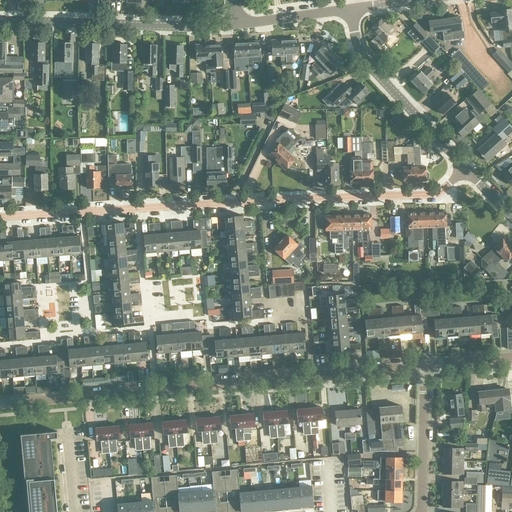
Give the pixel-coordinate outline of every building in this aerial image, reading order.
[(503,48),(511,47),(506,10),(498,11),(498,12),(490,13),(492,23),(498,22),(501,41),(502,40),(503,48)] [(444,20),(444,23),(445,30),(447,41),(464,39),(461,20),(460,20),(459,17),(458,17),(458,18),(449,19),(444,20)] [(381,19),(370,30),(384,43),(394,33),(381,19)] [(428,22),(430,33),(443,31),(444,41),(447,41),(445,30),(444,23),(444,20),(428,22)] [(428,35),(427,36),(416,23),(409,29),(421,41),(421,40),(429,50),(426,53),(430,57),(440,48),(428,35)] [(286,56),(286,62),(287,69),(291,69),(291,63),(292,63),(292,55),(298,55),(298,39),(285,40),(286,56)] [(272,41),(272,57),(286,56),(285,40),(272,41)] [(260,57),(259,41),(246,42),(248,64),(252,64),(252,65),(253,65),(252,62),(261,62),(261,57),(260,57)] [(0,72),(14,73),(22,73),(22,62),(5,62),(6,43),(0,42),(0,72)] [(233,43),(234,59),(242,58),(243,64),(244,64),(248,64),(246,42),(233,43)] [(49,61),(44,61),(45,43),(31,43),(30,61),(38,61),(38,65),(37,65),(36,74),(37,74),(36,85),(48,85),(49,66),(49,61)] [(71,66),(71,44),(58,44),(57,51),(55,51),(55,62),(63,62),(63,74),(69,74),(69,76),(76,76),(76,66),(71,66)] [(91,67),(91,75),(91,81),(103,81),(103,67),(98,67),(98,45),(84,44),(84,62),(91,62),(91,67)] [(221,44),(209,45),(210,60),(210,68),(210,73),(215,73),(214,67),(223,67),(221,44)] [(126,60),(127,45),(113,45),(113,63),(111,63),(111,72),(123,72),(123,87),(133,87),(133,72),(126,72),(126,60)] [(144,68),(149,68),(149,76),(155,76),(156,68),(156,64),(157,46),(143,45),(143,63),(144,63),(144,68)] [(210,60),(209,45),(196,45),(197,61),(205,61),(206,73),(210,73),(210,68),(210,60)] [(182,69),(183,69),(183,46),(170,46),(169,70),(173,70),(175,72),(176,72),(176,77),(182,77),(182,69)] [(312,65),(303,64),(302,80),(308,81),(308,78),(317,70),(321,65),(332,55),(324,46),(312,56),(317,61),(312,65)] [(456,52),(450,57),(454,62),(462,54),(458,50),(456,52)] [(459,67),(467,59),(462,54),(454,62),(459,67)] [(321,65),(317,70),(319,73),(319,74),(320,75),(326,70),(330,75),(341,65),(340,63),(342,61),(339,58),(337,59),(332,55),(321,65)] [(511,64),(507,58),(501,64),(509,73),(511,69),(511,64)] [(467,59),(459,67),(463,72),(471,64),(467,59)] [(424,70),(430,65),(424,60),(419,65),(424,70)] [(471,64),(463,72),(468,76),(476,69),(471,64)] [(429,67),(422,74),(421,72),(412,81),(423,93),(432,84),(428,80),(435,73),(429,67)] [(447,76),(452,82),(461,75),(456,69),(447,76)] [(472,81),(480,74),(476,69),(468,76),(472,81)] [(191,85),(202,85),(202,71),(191,71),(191,85)] [(480,74),(472,81),(476,86),(485,79),(480,74)] [(466,81),(461,75),(452,82),(458,88),(466,81)] [(0,78),(0,89),(12,90),(12,78),(0,78)] [(163,78),(155,78),(155,97),(163,97),(163,78)] [(485,79),(476,86),(481,91),(489,84),(485,79)] [(77,81),(65,81),(65,100),(77,100),(77,81)] [(346,108),(354,101),(356,103),(368,93),(359,83),(352,89),(347,84),(331,98),(337,105),(337,104),(341,108),(346,108),(347,108),(346,108)] [(175,106),(174,85),(164,85),(165,107),(175,106)] [(0,101),(12,102),(12,90),(0,89),(0,101)] [(491,104),(478,90),(466,100),(471,106),(471,107),(478,115),(491,104)] [(455,103),(446,93),(445,93),(446,94),(434,105),(443,115),(443,114),(455,103),(455,104),(455,103)] [(253,113),(269,112),(268,102),(252,103),(253,113)] [(279,116),(296,124),(301,113),(284,105),(279,116)] [(24,116),(24,109),(7,108),(7,113),(0,113),(0,129),(7,129),(7,126),(14,126),(14,120),(19,120),(20,116),(24,116)] [(454,127),(463,136),(477,123),(469,113),(468,113),(464,109),(454,118),(458,123),(454,127)] [(240,125),(256,125),(256,115),(240,116),(240,125)] [(394,127),(400,121),(395,115),(389,121),(394,127)] [(492,129),(496,133),(477,150),(488,161),(506,144),(502,140),(511,131),(511,127),(503,118),(492,129)] [(165,124),(165,140),(185,139),(186,144),(190,143),(190,137),(199,137),(199,129),(184,130),(185,131),(175,131),(175,124),(165,124)] [(325,124),(314,124),(315,139),(325,138),(325,124)] [(135,142),(136,142),(136,152),(143,152),(143,142),(145,142),(145,131),(142,131),(142,128),(136,128),(136,132),(135,142)] [(279,144),(269,155),(277,162),(294,144),(296,141),(297,142),(301,138),(298,136),(292,130),(289,129),(284,134),(283,133),(275,141),(279,144)] [(24,137),(24,145),(33,145),(33,137),(24,137)] [(107,146),(107,145),(107,139),(107,138),(92,138),(92,145),(95,145),(95,146),(107,146)] [(134,139),(126,138),(126,152),(134,152),(134,139)] [(192,141),(193,147),(192,147),(193,163),(201,162),(200,147),(199,141),(192,141)] [(294,144),(277,162),(285,170),(295,159),(290,154),(296,148),(297,150),(301,146),(297,142),(296,141),(294,144)] [(0,156),(12,156),(24,156),(24,148),(11,148),(11,143),(0,142),(0,156)] [(361,183),(372,183),(372,160),(367,160),(367,154),(368,154),(368,143),(360,143),(361,151),(361,183)] [(167,154),(170,154),(170,158),(171,185),(184,185),(183,164),(192,163),(191,147),(187,147),(177,147),(177,145),(167,146),(167,154)] [(93,153),(87,154),(87,147),(80,148),(81,154),(80,154),(81,163),(93,163),(93,153)] [(224,164),(225,164),(224,158),(232,158),(231,147),(215,148),(216,188),(226,188),(225,173),(224,164)] [(413,147),(402,147),(402,155),(407,155),(408,167),(404,167),(403,167),(403,183),(404,183),(404,182),(414,182),(413,153),(413,147)] [(425,173),(425,166),(420,167),(419,147),(413,147),(413,153),(414,182),(425,181),(425,180),(427,180),(428,179),(428,174),(426,173),(425,173)] [(206,148),(207,173),(206,173),(207,189),(216,188),(215,148),(206,148)] [(338,184),(337,164),(328,165),(328,157),(323,157),(323,149),(316,149),(316,171),(322,171),(323,185),(338,184)] [(351,184),(361,183),(361,151),(354,151),(354,157),(349,157),(350,168),(349,168),(350,184),(351,184)] [(35,166),(35,174),(34,174),(34,190),(47,190),(47,174),(46,174),(46,168),(39,168),(39,155),(26,156),(26,166),(35,166)] [(66,155),(67,166),(65,166),(65,168),(58,168),(59,176),(60,176),(61,189),(74,189),(73,175),(72,175),(72,166),(79,166),(78,155),(66,155)] [(304,171),(315,170),(314,155),(303,156),(304,171)] [(155,187),(155,186),(158,186),(157,164),(151,164),(150,156),(145,156),(145,164),(146,186),(149,186),(149,187),(150,188),(154,188),(155,187)] [(20,164),(0,164),(0,174),(20,175),(20,164)] [(86,172),(87,188),(100,188),(99,172),(94,172),(94,166),(86,167),(87,172),(86,172)] [(131,175),(116,175),(116,187),(131,187),(131,175)] [(0,186),(0,197),(2,198),(2,199),(10,198),(10,196),(15,196),(15,187),(24,186),(24,178),(12,179),(12,186),(0,186)] [(427,213),(427,228),(432,228),(432,240),(437,240),(436,212),(427,213)] [(436,212),(437,240),(445,240),(445,228),(446,228),(446,212),(436,212)] [(408,227),(405,227),(405,237),(409,237),(409,247),(418,247),(417,213),(408,213),(408,227)] [(417,213),(418,247),(418,250),(423,249),(423,228),(427,228),(427,213),(417,213)] [(371,230),(371,214),(361,215),(361,219),(362,243),(362,247),(369,247),(369,230),(371,230)] [(254,221),(243,222),(242,215),(225,217),(226,229),(254,226),(254,221)] [(342,215),(323,216),(324,230),(330,230),(330,239),(338,239),(338,244),(335,244),(336,254),(343,254),(343,249),(343,228),(342,215)] [(343,249),(348,249),(347,231),(352,230),(352,228),(352,215),(342,215),(343,228),(343,249)] [(352,228),(352,230),(357,230),(358,243),(362,243),(361,219),(361,215),(352,215),(352,228)] [(205,219),(193,220),(194,231),(188,231),(190,249),(208,247),(205,219)] [(404,220),(400,220),(392,220),(392,234),(400,234),(400,229),(404,229),(404,220)] [(171,222),(172,233),(166,233),(167,251),(179,250),(176,221),(171,222)] [(182,221),(176,221),(179,250),(190,249),(188,231),(183,232),(182,221)] [(123,222),(105,224),(106,236),(135,233),(134,222),(129,222),(129,228),(123,229),(123,222)] [(156,252),(167,251),(166,233),(160,234),(159,223),(154,224),(156,252)] [(148,224),(149,235),(143,236),(145,253),(156,252),(154,224),(148,224)] [(63,238),(57,238),(59,256),(70,255),(67,226),(62,227),(63,238)] [(73,226),(67,226),(70,255),(81,254),(79,236),(74,237),(73,226)] [(255,231),(254,226),(226,229),(227,240),(244,238),(244,233),(255,231)] [(36,258),(47,257),(45,228),(39,229),(40,240),(35,240),(36,258)] [(50,228),(45,228),(47,257),(59,256),(57,238),(51,239),(50,228)] [(18,241),(12,242),(14,260),(25,259),(23,230),(17,230),(18,241)] [(28,230),(23,230),(25,259),(36,258),(35,240),(29,241),(28,230)] [(3,261),(14,260),(12,242),(7,242),(6,231),(0,232),(3,261)] [(463,239),(472,245),(477,239),(467,232),(463,239)] [(135,239),(135,233),(106,236),(107,247),(125,245),(125,240),(135,239)] [(297,245),(287,235),(280,242),(300,261),(305,255),(300,251),(304,247),(299,243),(297,245)] [(505,237),(488,253),(481,259),(481,266),(484,270),(485,269),(490,264),(511,244),(505,237)] [(245,244),(244,238),(227,240),(228,251),(257,248),(256,243),(245,244)] [(273,249),(291,266),(293,263),(299,269),(304,264),(300,261),(280,242),(273,249)] [(380,256),(380,244),(371,244),(372,256),(365,257),(365,263),(372,262),(372,263),(385,263),(385,270),(390,270),(389,256),(380,256)] [(490,264),(485,269),(494,279),(505,269),(498,262),(503,258),(507,262),(511,256),(511,245),(511,244),(490,264)] [(108,258),(137,255),(137,250),(126,251),(125,245),(107,247),(108,258)] [(463,260),(463,247),(455,248),(455,261),(463,260)] [(257,254),(257,248),(228,251),(229,262),(247,261),(246,255),(257,254)] [(409,252),(409,261),(418,261),(418,252),(409,252)] [(138,261),(137,255),(108,258),(110,269),(127,267),(127,262),(138,261)] [(247,266),(247,261),(229,262),(230,273),(259,271),(258,265),(247,266)] [(338,273),(338,265),(323,265),(323,273),(338,273)] [(110,269),(111,281),(139,278),(139,272),(128,273),(127,267),(110,269)] [(476,270),(471,275),(474,279),(480,274),(482,272),(478,268),(476,270)] [(293,270),(273,271),(273,284),(293,283),(293,270)] [(248,277),(259,276),(259,271),(230,273),(231,285),(249,283),(248,277)] [(49,273),(49,275),(50,283),(60,282),(59,272),(49,273)] [(112,292),(130,290),(129,284),(140,283),(139,278),(111,281),(112,292)] [(20,282),(2,284),(4,295),(36,292),(36,287),(21,289),(20,282)] [(260,287),(249,289),(249,283),(231,285),(232,296),(261,293),(260,287)] [(304,283),(293,284),(294,291),(305,290),(304,283)] [(269,299),(276,298),(275,286),(268,286),(269,299)] [(130,296),(130,290),(112,292),(113,303),(141,300),(141,295),(130,296)] [(36,292),(4,295),(5,307),(23,305),(22,299),(37,298),(36,292)] [(251,300),(261,299),(261,293),(232,296),(233,307),(251,305),(251,300)] [(356,299),(345,300),(344,294),(327,296),(328,307),(356,304),(356,299)] [(113,303),(114,314),(132,312),(131,306),(142,305),(141,300),(113,303)] [(511,312),(511,305),(507,301),(503,305),(511,312)] [(346,311),(357,310),(356,304),(328,307),(329,318),(346,317),(346,311)] [(415,316),(409,316),(411,334),(422,333),(422,330),(428,329),(427,316),(427,310),(420,310),(420,304),(414,305),(415,316)] [(23,311),(23,305),(5,307),(6,318),(38,315),(38,309),(23,311)] [(252,311),(251,305),(233,307),(234,318),(232,318),(232,321),(238,320),(238,318),(250,317),(250,319),(263,318),(262,310),(252,311)] [(473,317),(467,317),(469,335),(480,334),(478,305),(472,306),(473,317)] [(484,316),(483,305),(478,305),(480,334),(492,333),(491,329),(497,328),(496,315),(484,316)] [(511,312),(503,305),(500,310),(508,317),(504,321),(511,327),(511,312)] [(389,336),(400,335),(397,306),(392,307),(393,318),(387,318),(389,336)] [(404,317),(403,306),(397,306),(400,335),(411,334),(409,316),(404,317)] [(447,337),(458,336),(455,307),(450,308),(451,319),(445,319),(447,337)] [(462,318),(461,307),(455,307),(458,336),(469,335),(467,317),(462,318)] [(366,338),(378,337),(375,308),(368,309),(368,317),(370,320),(365,320),(366,338)] [(383,314),(383,308),(375,308),(378,337),(389,336),(387,318),(382,319),(381,315),(383,314)] [(445,319),(439,320),(438,309),(427,310),(427,316),(428,329),(434,329),(435,338),(447,337),(445,319)] [(115,325),(144,322),(143,317),(132,318),(132,312),(114,314),(115,325)] [(6,318),(7,329),(24,327),(24,321),(39,320),(38,315),(6,318)] [(95,316),(96,330),(105,329),(105,326),(101,326),(100,315),(95,316)] [(346,317),(329,318),(330,329),(359,326),(358,321),(347,322),(346,317)] [(183,322),(184,333),(179,333),(180,351),(191,350),(189,321),(183,322)] [(194,321),(189,321),(191,350),(203,349),(203,355),(209,354),(208,340),(202,341),(201,331),(195,332),(194,321)] [(297,322),(291,323),(294,351),(306,350),(304,333),(298,333),(297,322)] [(161,324),(162,335),(156,335),(158,353),(169,352),(166,323),(161,324)] [(169,352),(180,351),(179,333),(173,334),(172,323),(166,323),(169,352)] [(286,323),(287,334),(281,335),(283,352),(294,351),(291,323),(286,323)] [(274,324),(269,325),(272,353),(283,352),(281,335),(275,335),(274,324)] [(263,325),(264,336),(259,337),(260,354),(272,353),(269,325),(263,325)] [(252,326),(247,327),(249,355),(260,354),(259,337),(253,337),(252,326)] [(359,326),(330,329),(331,340),(348,339),(348,333),(359,332),(359,326)] [(8,340),(41,337),(40,331),(25,333),(24,327),(7,329),(8,340)] [(247,327),(236,328),(237,339),(238,356),(249,355),(247,327)] [(230,328),(224,329),(227,357),(238,356),(237,339),(231,340),(230,328)] [(219,329),(219,339),(208,340),(209,354),(215,354),(216,358),(227,357),(224,329),(219,329)] [(126,362),(137,361),(134,332),(128,333),(129,344),(124,344),(126,362)] [(139,332),(134,332),(137,361),(148,359),(146,342),(140,343),(139,332)] [(107,346),(101,346),(103,364),(114,363),(112,334),(106,335),(107,346)] [(117,334),(112,334),(114,363),(126,362),(124,344),(118,345),(117,334)] [(81,366),(92,365),(89,336),(84,337),(85,348),(79,348),(81,366)] [(92,365),(103,364),(101,346),(95,347),(94,336),(89,336),(92,365)] [(63,368),(81,366),(79,348),(73,349),(72,338),(67,339),(68,354),(62,354),(63,368)] [(332,352),(361,349),(360,343),(349,344),(348,339),(331,340),(332,352)] [(49,344),(44,345),(46,373),(56,372),(56,368),(63,368),(62,354),(50,355),(49,344)] [(35,374),(46,373),(44,345),(38,345),(39,356),(33,357),(35,374)] [(17,359),(11,359),(13,377),(24,376),(21,347),(15,348),(17,359)] [(24,376),(35,374),(33,357),(28,358),(27,347),(21,347),(24,376)] [(4,349),(0,349),(0,360),(2,378),(13,377),(11,359),(5,360),(4,349)] [(379,350),(366,352),(367,360),(380,359),(379,350)] [(83,387),(94,386),(93,378),(82,379),(83,387)] [(93,378),(94,386),(105,385),(104,378),(93,378)] [(508,389),(493,391),(494,402),(496,412),(511,410),(510,400),(509,400),(508,389)] [(485,410),(484,403),(494,402),(493,391),(478,392),(479,403),(477,404),(478,411),(485,410)] [(465,409),(463,409),(461,394),(449,395),(451,416),(465,414),(465,409)] [(401,405),(379,408),(382,440),(368,441),(369,453),(380,452),(398,452),(398,446),(404,445),(402,420),(401,405)] [(322,420),(321,407),(309,408),(310,421),(311,427),(316,426),(316,427),(318,427),(318,420),(322,420)] [(309,408),(296,409),(298,422),(305,421),(305,427),(311,427),(310,421),(309,408)] [(360,409),(347,410),(349,427),(354,426),(354,424),(361,423),(360,409)] [(373,409),(366,409),(368,435),(376,434),(373,409)] [(289,423),(288,410),(275,411),(276,424),(277,430),(282,430),(282,429),(282,424),(289,423)] [(335,411),(336,425),(344,425),(344,427),(349,427),(347,410),(335,411)] [(264,425),(276,424),(275,411),(263,412),(264,425)] [(254,413),(241,414),(243,427),(243,433),(248,433),(249,434),(251,434),(250,426),(255,426),(254,413)] [(243,433),(243,427),(241,414),(229,415),(230,428),(238,428),(238,434),(243,433)] [(220,416),(208,417),(209,430),(210,436),(215,436),(215,430),(222,429),(220,416)] [(210,436),(209,430),(208,417),(196,419),(197,431),(204,431),(204,437),(210,436)] [(450,428),(464,427),(463,418),(450,419),(450,428)] [(188,432),(187,419),(174,420),(175,433),(188,432)] [(176,439),(175,433),(174,420),(162,422),(163,434),(169,434),(170,441),(171,441),(171,440),(176,439)] [(153,423),(141,424),(142,436),(143,443),(148,442),(149,442),(148,436),(154,435),(153,423)] [(128,425),(130,438),(137,437),(137,443),(143,443),(142,436),(141,424),(128,425)] [(120,426),(107,427),(108,437),(108,439),(109,446),(114,445),(114,439),(121,438),(120,426)] [(107,427),(95,428),(96,441),(103,440),(104,453),(110,452),(109,446),(108,439),(108,437),(107,427)] [(53,511),(47,439),(58,438),(57,431),(24,434),(24,436),(25,436),(25,440),(22,441),(22,440),(21,440),(27,511),(53,511)] [(296,441),(288,441),(289,458),(296,458),(296,441)] [(219,447),(220,460),(228,459),(227,447),(219,447)] [(463,448),(444,448),(443,461),(459,461),(460,456),(463,456),(463,448)] [(277,453),(270,453),(270,461),(278,461),(277,453)] [(348,465),(361,464),(360,454),(347,455),(348,465)] [(203,457),(204,466),(212,465),(212,457),(203,457)] [(386,468),(402,468),(402,457),(386,457),(386,458),(380,458),(380,468),(386,468)] [(375,459),(362,458),(362,468),(375,468),(375,459)] [(136,459),(128,459),(129,475),(137,474),(136,459)] [(443,473),(463,474),(463,465),(459,465),(459,461),(443,461),(443,473)] [(92,465),(92,477),(101,477),(100,465),(92,465)] [(347,476),(361,476),(361,468),(347,468),(347,476)] [(402,468),(386,468),(380,468),(380,469),(386,469),(386,474),(380,474),(373,473),(373,479),(402,479),(402,468)] [(231,476),(225,476),(227,492),(236,491),(235,501),(228,502),(228,511),(241,511),(240,493),(238,469),(230,470),(231,476)] [(508,487),(510,471),(488,469),(486,483),(492,484),(491,485),(508,487)] [(212,472),(214,490),(216,509),(215,510),(215,511),(228,511),(228,502),(220,502),(218,493),(227,492),(225,476),(220,476),(220,471),(212,472)] [(483,472),(466,472),(466,478),(477,478),(476,482),(483,482),(483,472)] [(169,481),(164,482),(166,498),(175,497),(174,507),(167,507),(167,511),(180,511),(178,494),(177,475),(169,476),(169,481)] [(159,508),(157,498),(166,498),(164,482),(159,482),(158,477),(151,478),(153,501),(153,511),(167,511),(167,507),(159,508)] [(385,484),(385,490),(401,490),(402,479),(373,479),(373,484),(379,484),(379,483),(385,484)] [(443,481),(443,494),(459,494),(467,494),(467,490),(463,490),(463,482),(443,481)] [(476,511),(490,511),(492,486),(478,485),(476,511)] [(312,486),(300,487),(302,506),(314,505),(312,486)] [(300,487),(288,488),(290,508),(302,506),(300,487)] [(511,508),(511,487),(502,487),(501,508),(511,508)] [(288,488),(276,489),(278,509),(290,508),(288,488)] [(266,510),(278,509),(276,489),(264,491),(266,510)] [(202,491),(204,511),(215,510),(216,509),(214,490),(202,491)] [(394,501),(394,504),(400,504),(400,501),(401,501),(401,490),(385,490),(385,491),(378,491),(377,501),(385,502),(385,501),(394,501)] [(202,491),(190,492),(192,511),(204,511),(202,491)] [(264,491),(252,492),(254,511),(266,510),(264,491)] [(189,511),(192,511),(190,492),(178,494),(180,511),(189,511)] [(241,511),(242,511),(254,511),(252,492),(240,493),(241,511)] [(442,506),(462,507),(462,499),(459,499),(459,494),(443,494),(442,506)] [(363,511),(362,495),(350,496),(351,509),(358,511),(363,511)] [(153,511),(153,501),(141,502),(141,511),(153,511)] [(141,511),(141,502),(129,503),(129,511),(141,511)] [(129,511),(129,503),(117,504),(117,511),(129,511)]
